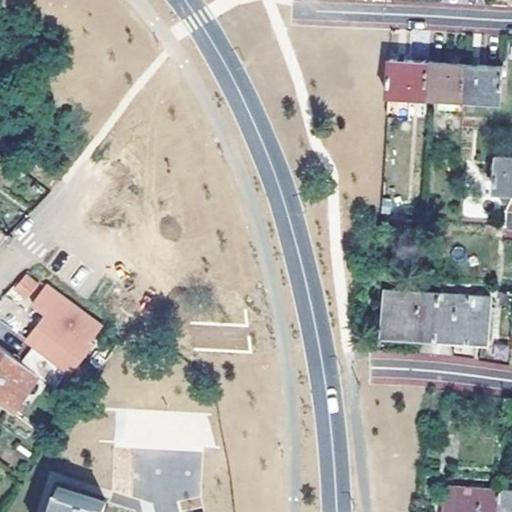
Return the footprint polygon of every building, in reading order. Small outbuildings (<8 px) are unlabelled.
[(389,63),(387,97),(425,99),(427,65),(389,63)] [(465,101),(467,67),(427,65),(425,99),(465,101)] [(467,67),(465,101),(501,103),(503,69),(467,67)] [(511,193),(511,161),(499,161),(497,192),(511,193)] [(26,362),(41,373),(60,387),(92,341),(104,324),(85,310),(71,300),(50,285),(36,304),(57,319),(48,331),(24,314),(16,324),(31,335),(34,331),(43,338),(26,362)] [(434,336),(437,293),(386,290),(382,332),(424,336),(434,336)] [(437,293),(434,336),(444,337),(486,340),(490,297),(437,293)] [(0,399),(1,400),(15,410),(41,373),(26,362),(0,343),(0,342),(0,399)] [(496,511),(497,483),(445,483),(445,511),(496,511)] [(511,511),(511,483),(497,483),(496,511),(511,511)] [(104,511),(108,501),(59,486),(50,511),(104,511)]
